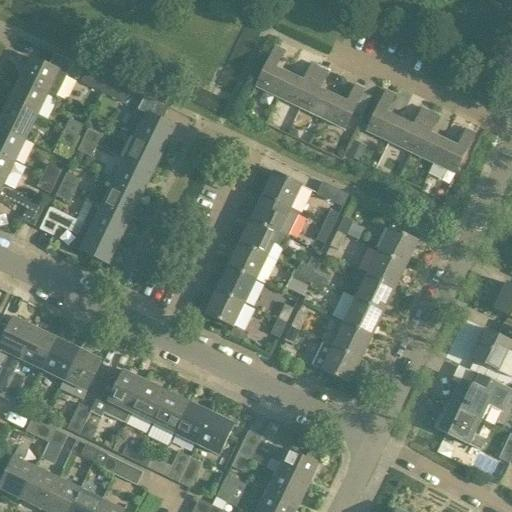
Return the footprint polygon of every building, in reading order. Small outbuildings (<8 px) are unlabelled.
[(275,46),(266,63),(255,86),(278,97),(289,74),(275,67),(283,50),(275,46)] [(19,81),(47,95),(55,99),(66,76),(30,58),(19,81)] [(289,74),(278,97),(299,108),(319,68),(311,63),(302,81),(289,74)] [(319,68),(299,108),(321,119),(332,95),(319,89),(327,72),(319,68)] [(87,70),(80,83),(102,94),(108,80),(87,70)] [(123,104),(130,90),(108,80),(102,94),(123,104)] [(47,95),(19,81),(8,104),(36,118),(47,95)] [(354,85),(346,102),(332,95),(321,119),(343,130),(363,89),(354,85)] [(385,91),(377,108),(365,131),(388,142),(399,119),(386,112),(394,95),(385,91)] [(36,118),(8,104),(0,120),(0,128),(25,141),(34,145),(40,132),(31,128),(36,118)] [(410,153),(430,112),(421,108),(413,125),(399,119),(388,142),(410,153)] [(175,128),(146,114),(138,110),(126,134),(135,138),(163,152),(175,128)] [(432,163),(443,140),(429,134),(438,116),(430,112),(410,153),(432,163)] [(83,126),(70,119),(64,131),(77,138),(83,126)] [(25,141),(0,128),(0,156),(14,163),(25,141)] [(102,135),(89,129),(83,141),(96,147),(102,135)] [(465,130),(457,147),(443,140),(432,163),(455,174),(474,134),(465,130)] [(66,160),(72,149),(77,138),(64,131),(52,154),(66,160)] [(124,161),(152,174),(163,152),(135,138),(124,161)] [(77,151),(90,158),(96,147),(83,141),(77,151)] [(358,163),(362,154),(350,148),(346,158),(358,163)] [(14,163),(0,156),(0,184),(3,186),(14,163)] [(152,174),(124,161),(113,183),(141,197),(152,174)] [(61,172),(47,165),(42,177),(55,183),(61,172)] [(262,195),(289,209),(301,184),(273,171),(262,195)] [(80,181),(66,174),(61,186),(74,192),(80,181)] [(36,188),(49,195),(55,183),(42,177),(36,188)] [(93,201),(131,219),(141,197),(113,183),(104,179),(93,201)] [(315,195),(341,208),(347,195),(321,183),(315,195)] [(44,206),(31,199),(3,186),(0,184),(0,203),(8,207),(10,202),(26,209),(20,221),(34,228),(44,206)] [(55,197),(69,204),(74,192),(61,186),(55,197)] [(289,209),(262,195),(250,219),(287,237),(298,214),(289,210),(289,209)] [(131,219),(93,201),(82,224),(120,242),(131,219)] [(53,237),(58,226),(77,236),(71,248),(80,252),(108,265),(120,242),(82,224),(50,209),(39,230),(53,237)] [(339,215),(330,211),(323,225),(332,229),(339,215)] [(352,222),(344,217),(337,232),(345,236),(352,222)] [(287,237),(250,219),(239,243),(267,256),(273,244),(282,248),(287,237)] [(315,241),(324,245),(332,229),(323,225),(315,241)] [(378,252),(406,265),(417,241),(389,227),(378,252)] [(329,247),(338,251),(345,236),(337,232),(329,247)] [(267,256),(239,243),(227,266),(255,280),(267,256)] [(366,275),(394,289),(406,265),(378,252),(366,275)] [(307,266),(300,263),(296,271),(311,278),(315,270),(319,261),(311,258),(307,266)] [(255,280),(227,266),(216,290),(244,303),(255,280)] [(330,277),(315,270),(311,278),(326,285),(330,277)] [(296,271),(292,279),(299,283),(307,286),(311,278),(296,271)] [(355,299),(383,312),(394,289),(366,275),(355,299)] [(311,278),(307,286),(322,293),(326,285),(311,278)] [(302,296),(304,292),(307,286),(299,283),(295,293),(297,294),(299,295),(302,296)] [(511,286),(507,284),(495,309),(511,316),(511,286)] [(244,303),(216,290),(204,314),(232,328),(244,303)] [(383,312),(355,299),(343,322),(371,336),(383,312)] [(293,309),(284,305),(277,319),(286,324),(293,309)] [(307,316),(298,312),(291,326),(300,330),(307,316)] [(35,329),(12,319),(8,328),(0,324),(0,350),(8,355),(2,368),(14,373),(20,360),(35,329)] [(270,335),(279,339),(286,324),(277,319),(270,335)] [(332,346),(360,359),(371,336),(343,322),(332,346)] [(498,335),(485,329),(471,358),(498,371),(508,350),(511,352),(511,328),(502,324),(498,335)] [(284,341),(293,346),(300,330),(291,326),(284,341)] [(35,329),(20,360),(42,371),(57,340),(35,329)] [(57,340),(42,371),(63,381),(64,382),(79,350),(57,340)] [(360,359),(332,346),(323,342),(307,376),(318,381),(322,371),(348,383),(360,359)] [(82,401),(101,361),(79,350),(64,382),(63,381),(59,390),(82,401)] [(0,398),(2,399),(14,373),(2,368),(0,371),(0,398)] [(131,414),(145,383),(123,372),(118,382),(107,377),(91,410),(90,413),(101,418),(103,414),(125,425),(130,413),(131,414)] [(14,373),(2,399),(13,404),(25,379),(14,373)] [(511,390),(477,373),(472,384),(461,379),(449,404),(481,420),(487,408),(502,415),(510,398),(511,399),(511,390)] [(145,383),(131,414),(152,424),(167,393),(145,383)] [(167,393),(152,424),(174,435),(189,404),(167,393)] [(32,413),(46,420),(51,409),(38,402),(32,413)] [(189,404),(174,435),(196,445),(211,415),(189,404)] [(481,420),(449,404),(437,429),(480,450),(485,440),(475,434),(481,420)] [(90,413),(91,410),(79,405),(67,430),(79,436),(90,413)] [(211,415),(196,445),(218,456),(233,425),(211,415)] [(48,444),(54,430),(32,420),(26,433),(48,444)] [(81,436),(92,441),(95,435),(92,430),(86,427),(81,436)] [(54,430),(48,444),(60,450),(67,437),(54,430)] [(237,453),(250,459),(261,437),(248,430),(237,453)] [(511,434),(510,434),(498,459),(497,458),(488,477),(500,483),(509,464),(511,457),(511,434)] [(80,456),(93,463),(99,452),(85,445),(80,456)] [(126,445),(121,456),(134,462),(139,452),(126,445)] [(23,463),(27,453),(18,449),(0,485),(0,490),(21,500),(36,469),(23,463)] [(276,471),(307,486),(318,465),(286,450),(276,471)] [(114,476),(120,462),(99,452),(93,463),(101,470),(114,476)] [(147,468),(152,457),(139,452),(134,462),(147,468)] [(178,483),(190,458),(179,453),(166,478),(178,483)] [(250,459),(237,453),(231,465),(244,472),(250,459)] [(190,458),(178,483),(189,489),(202,464),(190,458)] [(120,462),(114,476),(136,487),(143,473),(120,462)] [(36,469),(21,500),(43,511),(58,480),(36,469)] [(307,486),(276,471),(265,493),(297,508),(307,486)] [(58,480),(43,511),(45,511),(69,511),(80,490),(58,480)] [(222,485),(216,497),(215,498),(227,504),(233,491),(222,485)] [(80,490),(69,511),(96,511),(102,501),(80,490)] [(295,511),(297,508),(265,493),(256,511),(295,511)] [(193,511),(194,511),(223,511),(199,500),(193,511)] [(102,501),(96,511),(124,511),(102,501)]
